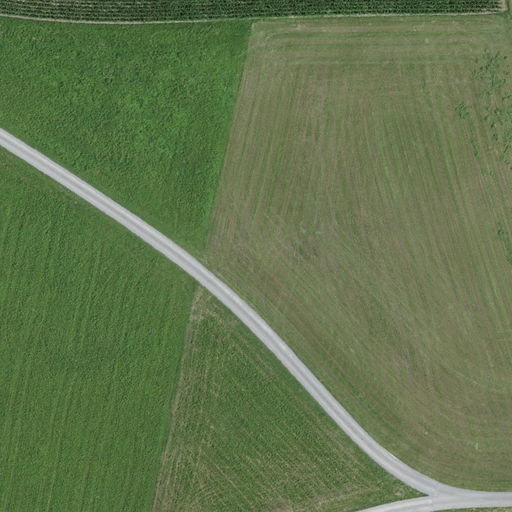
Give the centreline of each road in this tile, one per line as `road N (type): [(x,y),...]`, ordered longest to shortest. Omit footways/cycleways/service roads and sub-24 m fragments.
road 1 (track): [(468,494),(421,480),(350,427),(191,261),(0,131)]
road 2 (track): [(379,511),(511,493)]
